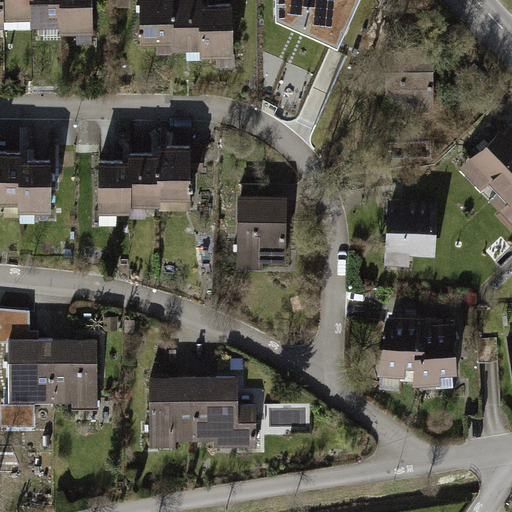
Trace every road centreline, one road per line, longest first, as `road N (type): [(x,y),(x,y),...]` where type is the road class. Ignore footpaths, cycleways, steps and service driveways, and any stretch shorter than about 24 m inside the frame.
road 1 (residential): [(324,383),(337,249),(327,195),(304,157),(271,129),(230,111),(0,107)]
road 2 (residential): [(0,278),(134,295),(188,312),(324,383)]
road 3 (residential): [(124,511),(428,462)]
road 4 (residential): [(324,383),(428,462)]
